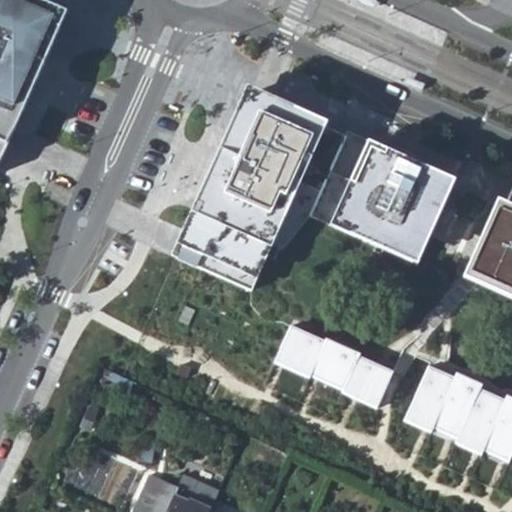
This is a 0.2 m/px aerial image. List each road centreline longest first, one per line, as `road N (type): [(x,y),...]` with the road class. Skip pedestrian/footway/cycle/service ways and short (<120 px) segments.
road 1 (residential): [(0,397),(171,17)]
road 2 (primary): [(231,16),(511,147)]
road 3 (primary): [(511,51),(395,0)]
